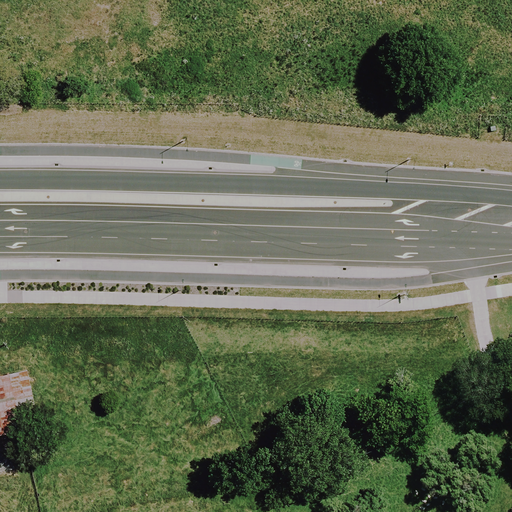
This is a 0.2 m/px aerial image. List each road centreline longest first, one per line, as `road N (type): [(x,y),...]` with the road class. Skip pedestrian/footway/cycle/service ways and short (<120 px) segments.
road 1 (unclassified): [(0,179),(391,189),(484,215)]
road 2 (unclassified): [(484,215),(391,237),(0,228)]
